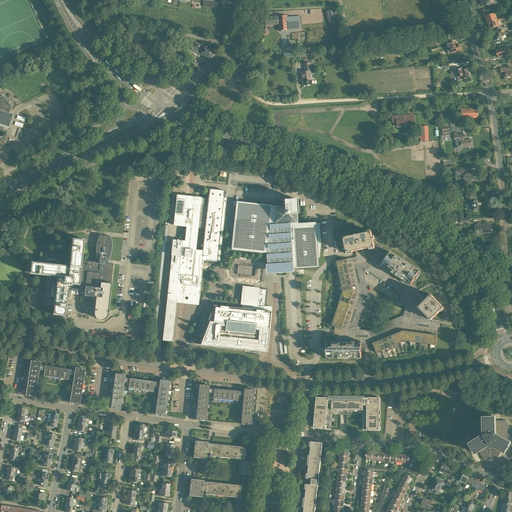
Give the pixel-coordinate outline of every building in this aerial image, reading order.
[(222,0),(221,4),(204,1),(203,6),(221,9),(221,6),(234,8),(234,0),(222,0)] [(333,10),(326,12),(333,38),(341,35),(333,10)] [(486,17),(485,17),(486,19),(487,19),(488,22),(500,18),(500,17),(496,18),(495,13),(486,16),(486,17)] [(299,29),(298,16),(287,17),(286,15),(277,16),(265,17),(265,26),(278,25),(278,31),(281,31),(281,32),(284,31),(284,30),(294,29),(298,29),(299,29)] [(506,21),(506,19),(500,18),(488,22),(489,25),(488,26),(488,28),(489,28),(490,29),(497,26),(498,30),(509,30),(509,27),(502,27),(500,21),(501,20),(506,21)] [(493,39),(492,40),(492,41),(493,42),(494,42),(494,43),(497,42),(497,43),(500,43),(500,42),(500,41),(502,40),(501,37),(503,36),(502,32),(496,34),(497,35),(493,36),(494,38),(493,39)] [(438,37),(428,39),(430,46),(440,43),(438,37)] [(455,46),(454,42),(445,44),(448,54),(451,53),(452,54),(452,53),(460,51),(460,50),(460,49),(460,48),(459,47),(458,44),(458,45),(455,46)] [(194,47),(192,47),(191,50),(210,59),(211,59),(215,51),(209,48),(205,47),(203,46),(201,45),(201,46),(195,43),(194,47)] [(511,51),(510,47),(509,48),(508,47),(496,51),(497,54),(496,55),(497,57),(498,57),(503,56),(504,57),(508,57),(510,56),(508,51),(511,51)] [(305,71),(305,72),(300,72),(301,79),(302,86),(312,85),(310,73),(311,73),(310,63),(304,64),(304,71),(305,71)] [(510,71),(509,71),(509,67),(508,67),(506,67),(506,68),(501,68),(501,71),(504,71),(504,79),(511,78),(511,69),(510,69),(510,71)] [(462,68),(455,70),(458,80),(469,77),(469,74),(468,74),(467,69),(462,70),(462,68)] [(0,136),(1,137),(2,132),(4,128),(8,129),(12,117),(8,115),(10,109),(11,106),(3,96),(1,97),(0,96),(0,136)] [(461,117),(478,116),(478,110),(471,110),(470,109),(461,109),(461,117)] [(406,122),(408,122),(414,121),(414,115),(392,116),(392,123),(397,122),(398,127),(406,127),(406,122)] [(449,126),(449,125),(442,126),(442,127),(442,128),(443,136),(450,135),(449,126)] [(457,139),(455,140),(456,146),(457,145),(458,148),(469,147),(469,146),(472,146),(471,140),(464,140),(464,138),(463,135),(456,135),(457,136),(456,136),(456,138),(457,138),(457,139)] [(470,167),(456,169),(456,177),(460,176),(463,176),(464,182),(472,181),(472,180),(476,180),(475,174),(469,174),(468,171),(471,171),(470,167)] [(167,293),(162,341),(172,342),(177,303),(198,305),(202,265),(201,265),(202,259),(220,261),(227,193),(224,193),(224,191),(209,189),(207,206),(200,205),(201,198),(200,198),(200,200),(177,197),(177,195),(173,223),(186,224),(185,241),(173,240),(167,293)] [(470,201),(475,201),(475,197),(474,192),(466,193),(467,203),(470,203),(470,201)] [(231,246),(231,250),(236,251),(266,254),(266,259),(268,259),(267,266),(286,265),(286,268),(292,268),(292,269),(297,269),(318,267),(318,258),(319,258),(320,244),(319,224),(315,224),(315,223),(315,222),(314,222),(311,223),(298,223),(297,214),(296,199),(282,200),(283,205),(279,205),(279,202),(272,201),(272,205),(252,203),(236,202),(236,205),(231,246)] [(477,201),(475,201),(470,201),(470,203),(471,210),(471,211),(478,210),(477,201)] [(491,225),(484,225),(481,225),(481,223),(477,223),(477,225),(475,225),(475,234),(491,233),(491,225)] [(372,232),(344,238),(347,253),(375,247),(372,232)] [(71,256),(40,252),(39,263),(31,262),(30,273),(47,275),(43,305),(54,306),(54,310),(53,314),(64,315),(65,308),(66,304),(66,299),(68,285),(72,286),(72,285),(75,285),(78,286),(77,289),(85,290),(84,296),(96,297),(94,313),(94,315),(95,317),(96,319),(97,319),(99,320),(100,321),(102,320),(103,320),(105,319),(106,318),(107,317),(107,316),(108,314),(108,310),(110,297),(110,295),(113,264),(105,263),(106,260),(108,260),(109,257),(110,254),(111,252),(112,249),(112,246),(112,243),(111,240),(111,237),(99,235),(98,238),(97,241),(96,244),(96,247),(96,250),(96,253),(96,256),(97,259),(99,259),(99,262),(81,260),(83,244),(79,244),(80,240),(72,239),(71,256)] [(390,252),(381,266),(411,285),(420,271),(390,252)] [(243,304),(243,308),(227,307),(219,306),(208,305),(206,304),(205,306),(207,306),(196,334),(193,343),(191,342),(191,344),(192,344),(244,349),(247,350),(250,350),(267,352),(269,326),(271,311),(264,311),(265,306),(266,306),(267,289),(244,287),(244,288),(245,288),(243,303),(242,303),(242,304),(243,304)] [(431,295),(418,307),(431,320),(442,310),(444,307),(438,301),(431,295)] [(340,301),(350,304),(352,298),(341,296),(340,301)] [(338,306),(348,309),(350,304),(340,301),(338,306)] [(334,310),(346,314),(348,309),(338,306),(337,311),(334,310)] [(333,315),(345,319),(346,314),(334,310),(333,315)] [(333,320),(343,324),(345,319),(333,315),(332,315),(335,316),(333,320)] [(343,324),(333,320),(332,326),(335,327),(342,329),(343,324)] [(400,343),(397,333),(392,335),(395,345),(400,343)] [(395,345),(392,335),(387,337),(391,347),(395,345)] [(391,347),(387,337),(382,339),(386,349),(391,347)] [(386,349),(382,339),(377,341),(381,351),(386,349)] [(376,353),(381,351),(377,341),(372,343),(375,350),(376,353)] [(335,342),(327,342),(327,344),(327,345),(327,348),(327,354),(327,358),(361,358),(361,356),(361,342),(335,342)] [(31,360),(29,372),(25,395),(28,396),(30,396),(35,397),(40,370),(44,371),(43,379),(68,383),(69,375),(74,375),(70,402),(75,403),(77,404),(77,403),(80,404),(85,369),(82,369),(82,368),(81,368),(75,367),(75,371),(70,370),(45,366),(40,365),(41,362),(35,361),(34,361),(31,360)] [(128,392),(153,395),(154,386),(159,387),(155,414),(161,415),(162,415),(165,416),(170,381),(167,380),(166,380),(160,379),(159,383),(155,382),(130,378),(130,379),(125,378),(125,375),(119,374),(118,373),(118,374),(115,373),(110,408),(113,409),(115,409),(120,410),(124,382),(129,383),(128,392)] [(213,402),(238,404),(239,396),(243,396),(241,424),(247,424),(248,424),(251,424),(254,390),(251,389),(250,389),(244,389),(244,392),(239,391),(214,389),(209,389),(209,385),(203,385),(204,385),(202,385),(199,384),(196,420),(199,420),(200,420),(206,420),(209,393),(213,394),(213,402)] [(371,396),(371,398),(365,398),(329,398),(329,397),(317,397),(314,427),(326,429),(326,428),(331,429),(332,415),(343,415),(362,415),(362,429),(367,429),(367,430),(379,430),(379,398),(371,398),(371,396)] [(19,408),(18,414),(24,415),(25,415),(28,416),(29,409),(19,408)] [(496,416),(483,416),(483,421),(473,421),(467,433),(472,441),(469,443),(475,454),(479,452),(484,460),(497,460),(501,451),(505,453),(511,442),(508,440),(511,431),(511,430),(505,420),(496,420),(496,416)] [(79,418),(78,424),(88,426),(89,420),(79,418)] [(56,427),(57,421),(51,420),(48,419),(47,426),(56,427)] [(117,429),(117,426),(116,426),(117,425),(113,425),(113,422),(109,421),(108,428),(107,428),(106,430),(108,431),(116,432),(116,429),(117,429)] [(88,426),(78,424),(77,431),(87,433),(88,426)] [(136,425),(136,426),(135,429),(136,429),(135,432),(143,433),(144,424),(139,424),(139,426),(136,425)] [(15,427),(14,434),(21,435),(24,436),(24,433),(21,432),(22,429),(15,427)] [(108,431),(106,430),(104,430),(104,434),(107,434),(107,438),(115,439),(115,437),(116,438),(116,435),(115,435),(116,432),(108,431)] [(84,446),(85,439),(75,437),(74,444),(84,446)] [(54,441),(47,439),(45,439),(44,442),(47,442),(46,446),(53,447),(54,441)] [(243,460),(244,460),(245,447),(245,449),(208,445),(208,442),(195,441),(193,458),(206,459),(207,452),(210,453),(210,456),(241,459),(243,460)] [(318,486),(319,479),(317,479),(321,442),(311,441),(307,479),(311,479),(310,484),(307,484),(303,511),(313,511),(317,485),(318,486)] [(84,446),(74,444),(73,450),(83,452),(84,446)] [(133,448),(132,450),(133,450),(133,454),(140,455),(141,448),(141,445),(135,445),(135,447),(133,447),(133,448)] [(113,449),(109,449),(109,446),(105,446),(104,449),(106,449),(105,455),(112,456),(113,453),(114,450),(113,450),(113,449)] [(20,453),(22,452),(22,450),(21,449),(12,447),(11,453),(17,455),(20,455),(20,453)] [(73,458),(72,464),(81,466),(83,457),(75,455),(74,458),(73,458)] [(51,460),(44,459),(41,459),(41,462),(44,462),(43,466),(50,467),(51,460)] [(242,462),(243,460),(241,459),(241,461),(240,461),(238,474),(247,475),(248,462),(242,462)] [(72,464),(71,470),(73,471),(77,472),(80,472),(81,466),(72,464)] [(443,465),(440,469),(439,471),(449,476),(453,470),(443,465)] [(7,473),(14,475),(17,475),(18,469),(8,467),(7,473)] [(111,475),(110,475),(110,474),(100,472),(99,479),(109,481),(110,477),(111,475)] [(405,474),(402,480),(410,483),(413,478),(405,474)] [(466,483),(469,477),(463,475),(460,481),(466,483)] [(474,480),(469,477),(466,483),(471,486),(474,480)] [(433,484),(440,488),(444,482),(436,478),(434,481),(433,482),(433,483),(433,484)] [(47,480),(41,479),(38,479),(37,485),(46,487),(47,480)] [(109,486),(110,484),(109,484),(109,481),(99,479),(99,482),(101,482),(101,486),(99,486),(99,489),(98,489),(105,490),(105,487),(108,487),(109,486)] [(237,497),(238,498),(240,498),(241,486),(241,485),(241,487),(203,483),(204,480),(191,479),(189,496),(202,497),(203,490),(206,491),(205,494),(237,497)] [(410,483),(402,480),(399,485),(407,489),(410,483)] [(474,480),(471,486),(474,487),(472,492),(474,493),(476,489),(479,483),(474,480)] [(485,485),(479,483),(476,489),(482,491),(485,485)] [(77,485),(75,485),(68,484),(67,490),(76,492),(77,485)] [(431,487),(429,490),(437,494),(439,495),(440,493),(442,489),(440,488),(433,484),(432,484),(431,486),(431,487)] [(407,489),(399,485),(397,491),(405,495),(407,489)] [(5,486),(3,493),(10,494),(13,496),(16,488),(11,486),(10,487),(5,486)] [(397,491),(394,497),(402,501),(405,495),(397,491)] [(96,501),(96,504),(106,505),(107,502),(108,499),(107,499),(107,498),(104,498),(105,495),(98,494),(97,497),(99,498),(99,501),(96,501)] [(67,497),(65,504),(72,506),(75,506),(76,507),(77,503),(73,503),(74,499),(67,497)] [(238,498),(237,497),(236,500),(235,499),(233,511),(242,511),(243,510),(241,509),(242,500),(244,501),(244,500),(238,500),(238,498)] [(394,497),(391,502),(399,506),(402,501),(394,497)] [(434,504),(431,502),(423,498),(421,504),(429,508),(430,506),(433,507),(434,504)] [(470,500),(466,508),(472,511),(475,505),(473,504),(474,501),(470,500)] [(391,502),(388,508),(396,511),(399,506),(391,502)]
